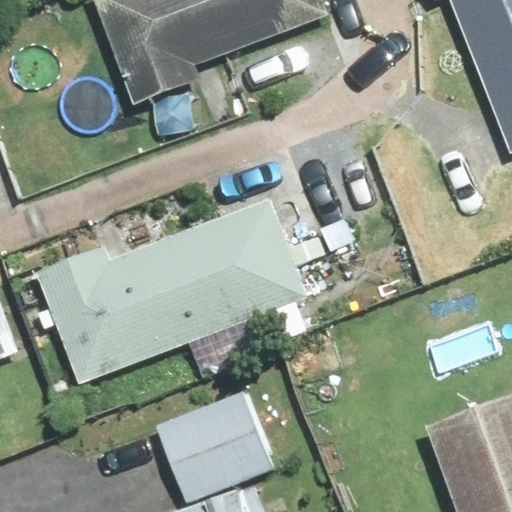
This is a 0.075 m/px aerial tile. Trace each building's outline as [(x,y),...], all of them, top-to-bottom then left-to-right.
[(204,67),(340,16),(334,0),(103,0),(145,107),(210,82),(204,67)] [(460,0),(511,140),(511,0),(444,0),(445,2),(451,0),(460,0)] [(46,274),(89,387),(319,300),(281,200),(122,260),(117,247),(46,274)] [(4,276),(0,276),(0,364),(31,354),(4,276)] [(167,425),(196,503),(284,470),(254,392),(167,425)] [(511,511),(511,400),(437,428),(468,511),(511,511)] [(273,511),(264,486),(194,511),(273,511)]
